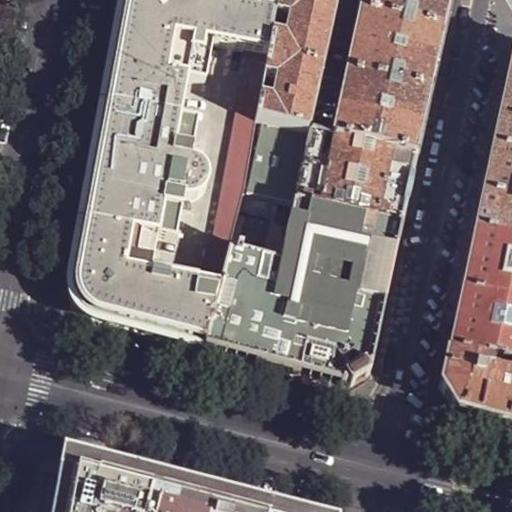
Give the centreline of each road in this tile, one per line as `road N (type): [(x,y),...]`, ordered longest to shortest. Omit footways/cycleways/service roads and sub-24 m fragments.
road 1 (residential): [(483,0),(384,471)]
road 2 (secondary): [(384,471),(0,371)]
road 3 (secondary): [(0,308),(56,0)]
road 4 (trunk): [(0,193),(35,0)]
road 5 (secondary): [(511,504),(384,471)]
